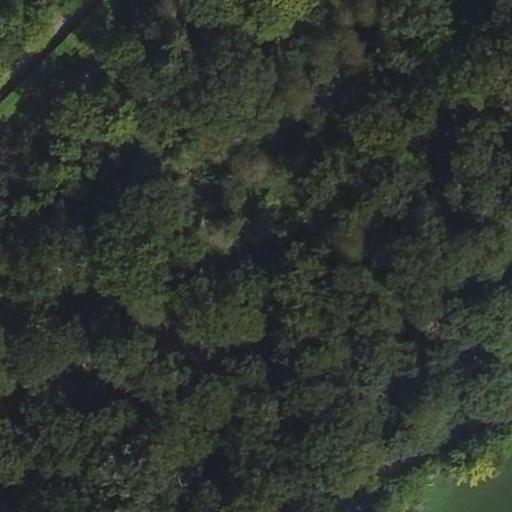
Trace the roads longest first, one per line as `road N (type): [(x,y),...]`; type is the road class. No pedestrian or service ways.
road 1 (track): [(0,153),(148,0)]
road 2 (track): [(359,511),(387,470),(511,408)]
